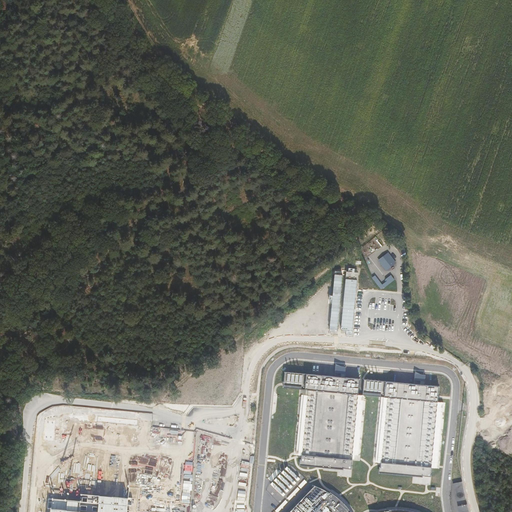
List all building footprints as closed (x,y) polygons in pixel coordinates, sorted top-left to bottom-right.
[(389,252),(378,259),(386,271),(397,263),(389,252)] [(330,332),(337,332),(342,274),(335,274),(330,332)] [(376,275),(372,278),(381,290),(385,287),(382,284),(376,275)] [(392,277),(382,284),(385,287),(395,280),(392,277)] [(346,279),(341,329),(352,330),(356,280),(346,279)] [(336,364),(335,375),(346,376),(347,365),(336,364)] [(335,375),(282,370),(281,388),(300,390),(295,453),(295,456),(298,456),(298,463),(351,468),(352,459),(358,460),(358,459),(364,395),(381,396),(375,462),(381,462),(380,472),(431,477),(432,469),(439,469),(445,403),(438,402),(440,384),(425,383),(414,382),(346,376),(335,375)] [(415,374),(414,382),(425,383),(426,375),(415,374)] [(119,449),(123,456),(130,450),(125,444),(119,449)] [(288,467),(285,469),(298,481),(300,479),(288,467)] [(92,484),(101,478),(94,469),(85,475),(92,484)] [(284,471),(282,474),(294,486),(297,483),(284,471)] [(280,475),(278,477),(290,489),(293,487),(280,475)] [(146,482),(150,487),(155,482),(151,477),(146,482)] [(277,478),(274,481),(287,493),(289,490),(277,478)] [(452,483),(456,500),(465,498),(465,496),(461,481),(452,483)] [(273,482),(271,485),(283,497),(286,494),(273,482)] [(331,493),(327,492),(312,486),(287,511),(350,511),(342,502),(335,495),(331,493)] [(52,500),(51,511),(127,511),(128,500),(81,495),(80,502),(52,500)]
